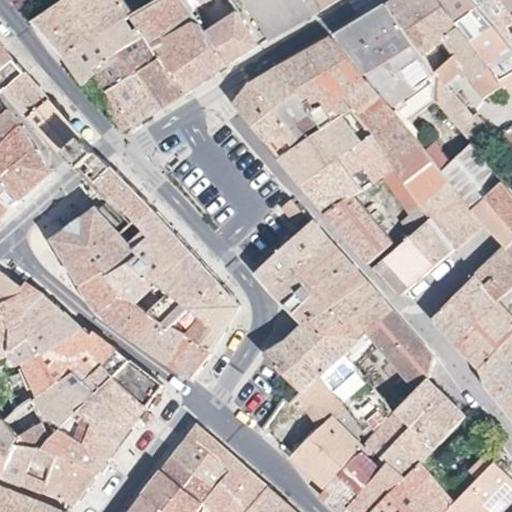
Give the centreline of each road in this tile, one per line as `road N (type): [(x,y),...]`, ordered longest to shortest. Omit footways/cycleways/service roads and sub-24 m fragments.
road 1 (tertiary): [(197,399),(262,302),(126,158)]
road 2 (residential): [(412,314),(214,90)]
road 3 (residential): [(0,252),(22,256),(197,399)]
road 4 (tertiary): [(364,0),(214,90)]
road 5 (tertiary): [(112,143),(0,13)]
road 6 (tertiary): [(197,399),(322,511)]
road 7 (residential): [(511,438),(412,314)]
road 8 (tertiary): [(110,511),(197,399)]
